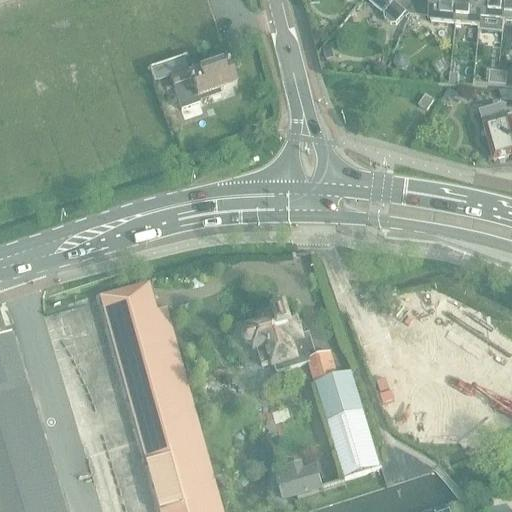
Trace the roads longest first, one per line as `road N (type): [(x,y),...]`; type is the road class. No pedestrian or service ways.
road 1 (secondary): [(0,262),(189,208),(312,203)]
road 2 (secondary): [(312,203),(361,221),(511,248)]
road 3 (secondary): [(511,218),(376,190),(312,203)]
